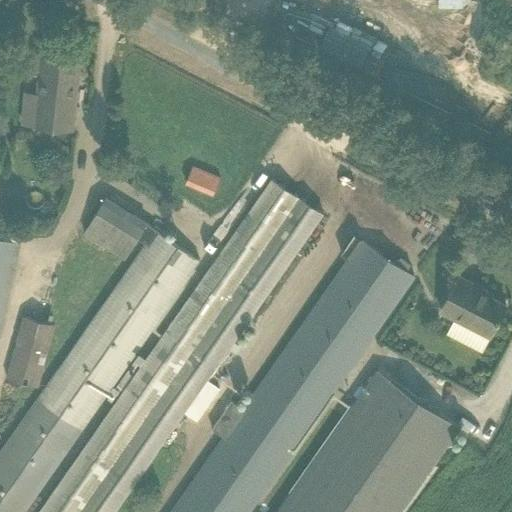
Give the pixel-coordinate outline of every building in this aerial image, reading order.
[(22,124),(71,129),(78,59),(42,55),(41,56),(34,55),(31,57),(26,60),(25,68),(28,72),(32,74),(40,75),(38,94),(25,92),(22,124)] [(185,184),(213,195),(220,179),(192,168),(185,184)] [(261,195),(40,511),(114,511),(184,412),(196,421),(205,408),(219,388),(207,379),(311,229),(322,213),(272,178),(261,195)] [(147,245),(0,454),(0,511),(22,511),(198,259),(146,223),(104,197),(84,232),(125,257),(137,238),(147,245)] [(0,318),(19,242),(0,237),(0,318)] [(172,511),(248,511),(413,275),(406,270),(396,263),(362,239),(244,410),(231,401),(212,429),(224,438),(172,511)] [(400,257),(396,263),(406,270),(410,264),(400,257)] [(440,310),(455,318),(447,333),(482,352),(506,305),(482,293),(484,289),(458,276),(440,310)] [(38,387),(55,325),(22,316),(6,378),(7,378),(37,387),(38,387)] [(276,511),(399,511),(459,426),(377,369),(276,511)]
